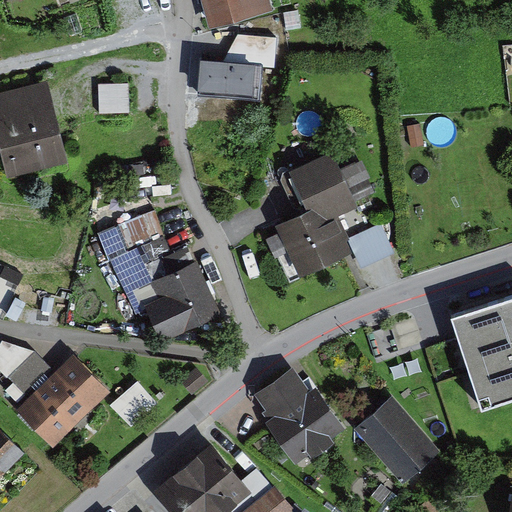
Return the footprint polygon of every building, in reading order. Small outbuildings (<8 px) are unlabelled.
[(210,0),(217,26),(281,9),(278,0),(210,0)] [(244,57),(203,52),(193,137),(262,144),(266,106),(239,103),(244,57)] [(76,160),(58,78),(0,91),(0,109),(14,174),(76,160)] [(136,80),(106,81),(107,114),(137,113),(136,80)] [(351,164),(343,148),(288,173),(306,212),(284,222),(289,232),(273,240),(280,255),(296,248),(308,275),(366,249),(351,214),(367,207),(364,201),(384,192),(368,157),(351,164)] [(167,275),(152,242),(124,255),(147,308),(153,306),(157,316),(147,320),(154,337),(166,332),(169,339),(230,312),(206,257),(167,275)] [(511,294),(443,318),(475,410),(511,397),(511,294)] [(119,387),(83,352),(64,371),(43,351),(17,377),(37,397),(26,408),(62,444),(119,387)] [(302,365),(265,391),(277,408),(270,413),(303,461),(317,451),(322,457),(342,443),(338,437),(356,425),(327,384),(320,389),(302,365)] [(114,403),(131,422),(157,399),(140,380),(114,403)] [(450,450),(402,394),(363,427),(411,483),(450,450)] [(0,418),(0,483),(33,451),(0,418)] [(231,511),(260,488),(220,440),(162,487),(182,511),(231,511)] [(285,484),(250,511),(302,511),(305,509),(285,484)]
